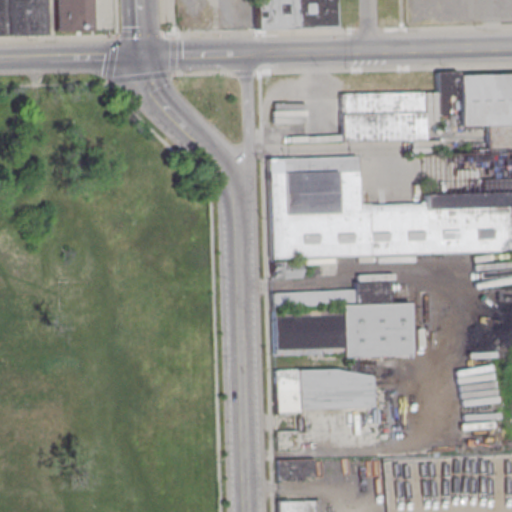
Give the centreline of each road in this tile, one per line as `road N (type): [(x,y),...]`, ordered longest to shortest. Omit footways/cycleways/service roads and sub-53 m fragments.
road 1 (tertiary): [(246,511),(240,163)]
road 2 (tertiary): [(511,47),(244,55)]
road 3 (tertiary): [(149,57),(0,60)]
road 4 (tertiary): [(240,163),(161,90),(149,57)]
